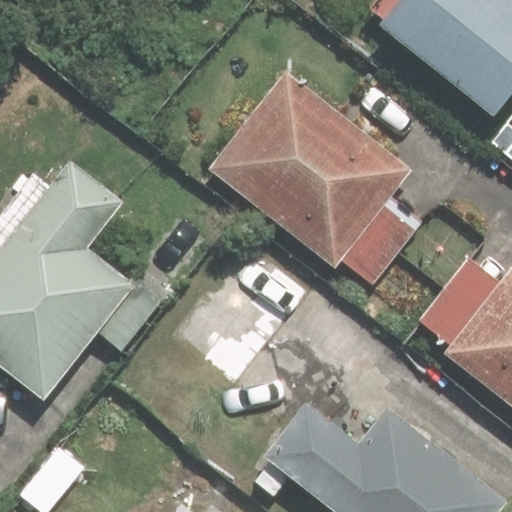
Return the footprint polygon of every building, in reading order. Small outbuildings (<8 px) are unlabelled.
[(511,0),(399,0),(387,14),(499,107),(511,91),(511,0)] [(389,199),(417,161),(289,65),(211,169),(339,265),(345,257),(381,284),(425,226),(389,199)] [(43,165),(0,219),(0,353),(50,393),(102,327),(126,346),(168,294),(98,238),(134,194),(77,148),(56,175),(43,165)] [(447,347),(511,399),(511,270),(505,280),(473,254),(424,314),(454,338),(447,347)] [(295,470),(348,511),(500,511),(511,497),(511,493),(394,402),(369,434),(320,396),(258,477),(278,492),(295,470)] [(226,511),(206,511),(187,495),(172,511),(280,511),(279,511),(278,511),(237,511),(231,506),(226,511)]
